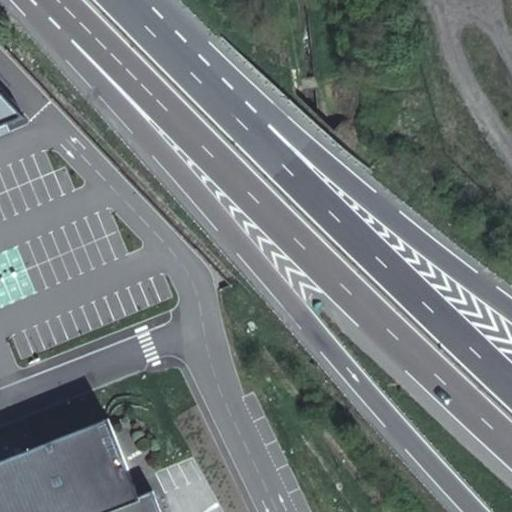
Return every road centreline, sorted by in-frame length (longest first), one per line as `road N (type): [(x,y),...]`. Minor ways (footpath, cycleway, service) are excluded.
road 1 (trunk): [(28,0),(479,511)]
road 2 (trunk): [(54,0),(511,457)]
road 3 (trunk): [(511,399),(120,0)]
road 4 (trunk): [(511,302),(361,192),(135,0)]
